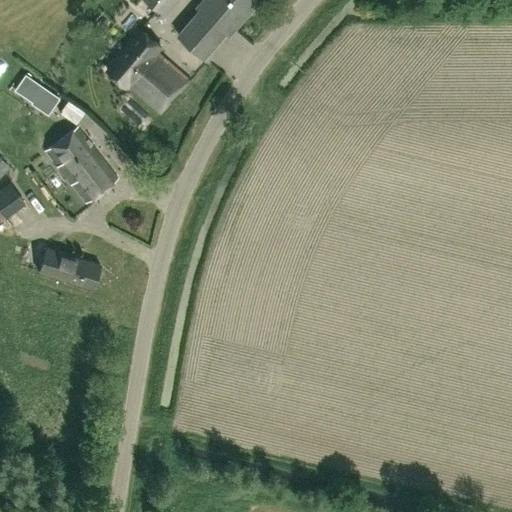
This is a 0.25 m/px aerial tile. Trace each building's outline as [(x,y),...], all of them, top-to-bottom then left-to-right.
[(144,0),(165,17),(178,0),(144,0)] [(230,35),(260,0),(202,0),(197,6),(200,9),(178,33),(205,57),(227,32),(230,35)] [(163,114),(191,81),(157,52),(161,48),(141,30),(108,69),(128,86),(129,85),(163,114)] [(57,97),(42,87),(33,100),(32,102),(47,112),(57,97)] [(106,186),(118,177),(78,124),(45,150),(86,202),(97,194),(93,188),(102,181),(106,186)] [(0,211),(4,217),(24,203),(7,181),(0,186),(0,211)] [(92,288),(100,263),(46,247),(39,271),(92,288)]
